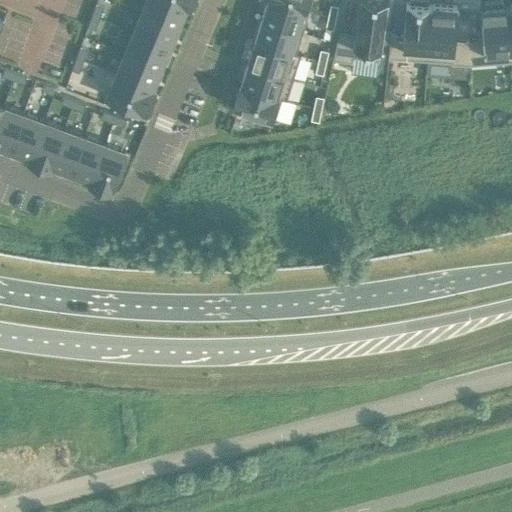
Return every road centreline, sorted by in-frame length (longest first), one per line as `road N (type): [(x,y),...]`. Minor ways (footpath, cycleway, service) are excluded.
road 1 (unclassified): [(0,506),(511,377)]
road 2 (primary): [(0,334),(108,351),(232,352),(511,306)]
road 3 (primary): [(511,273),(342,301),(228,309),(0,292)]
road 4 (residential): [(216,0),(121,213),(0,169)]
